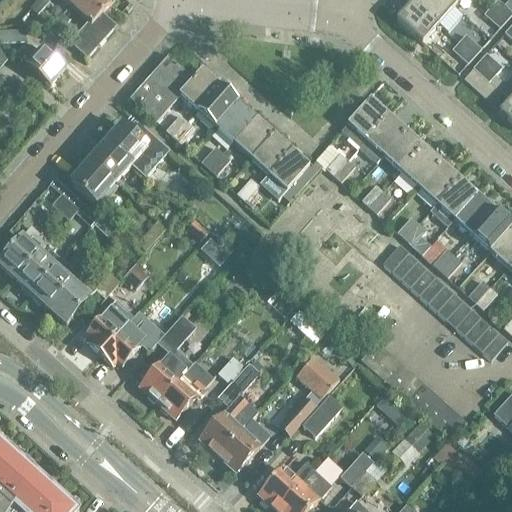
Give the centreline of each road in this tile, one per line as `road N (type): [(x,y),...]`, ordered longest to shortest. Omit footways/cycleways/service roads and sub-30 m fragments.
road 1 (residential): [(212,511),(0,318)]
road 2 (residential): [(0,206),(180,0)]
road 3 (residential): [(511,167),(352,21)]
road 4 (tertiary): [(123,481),(96,442),(0,363)]
road 5 (residential): [(352,21),(185,0)]
road 6 (tertiary): [(0,388),(82,458),(123,481)]
